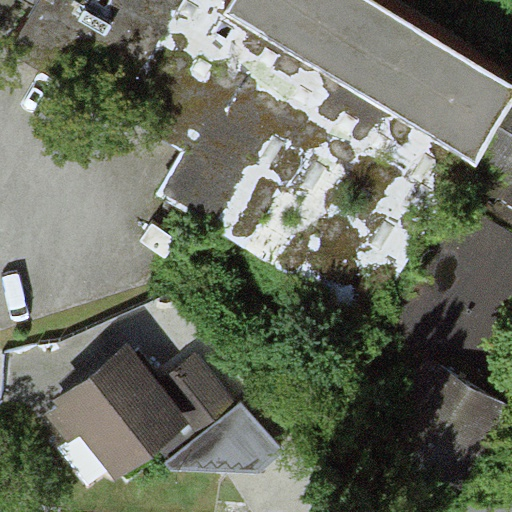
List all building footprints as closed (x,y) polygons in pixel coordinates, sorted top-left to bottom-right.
[(511,53),(421,0),(41,0),(22,32),(192,132),(163,180),(382,305),(459,180),(511,94),(511,53)] [(511,94),(459,180),(511,212),(511,94)] [(511,212),(459,180),(382,305),(440,340),(502,379),(510,366),(511,362),(511,212)] [(454,487),(511,394),(511,385),(502,379),(440,340),(378,439),(454,487)] [(199,345),(155,384),(186,423),(154,449),(170,469),(263,472),(291,447),(199,345)] [(136,362),(124,346),(43,410),(70,444),(84,433),(119,477),(154,449),(186,423),(155,384),(136,362)]
